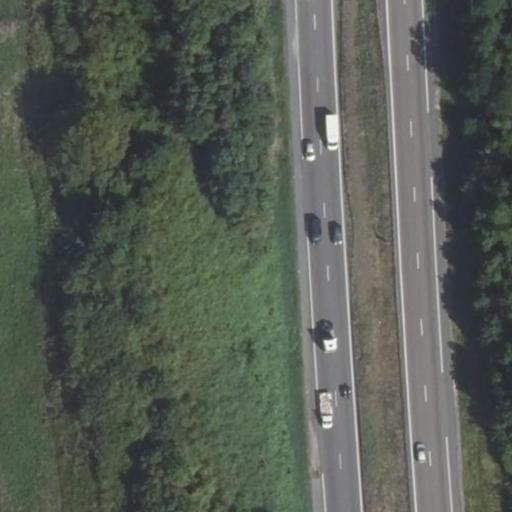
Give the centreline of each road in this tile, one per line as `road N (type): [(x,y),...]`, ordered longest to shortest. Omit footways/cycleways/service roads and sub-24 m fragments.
road 1 (motorway): [(313,0),(345,511)]
road 2 (motorway): [(438,511),(409,0)]
